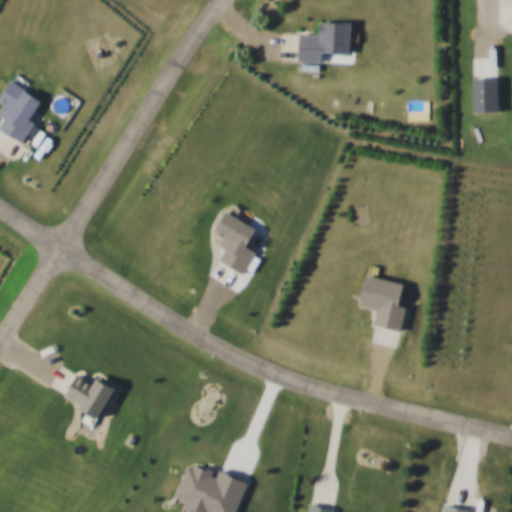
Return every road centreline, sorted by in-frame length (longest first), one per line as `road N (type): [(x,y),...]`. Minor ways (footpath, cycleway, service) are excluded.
road 1 (residential): [(0,208),(237,361),(307,389),(511,438)]
road 2 (residential): [(222,0),(0,344)]
